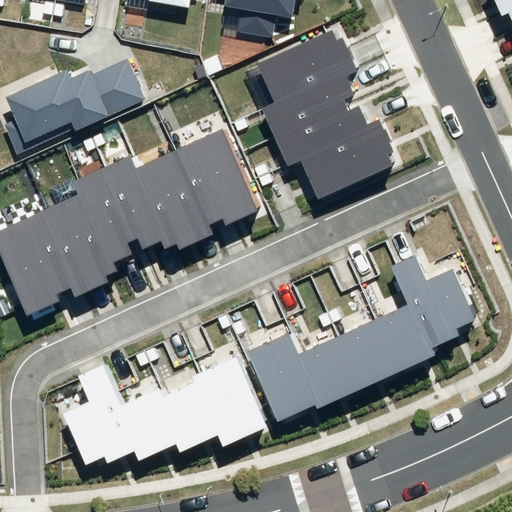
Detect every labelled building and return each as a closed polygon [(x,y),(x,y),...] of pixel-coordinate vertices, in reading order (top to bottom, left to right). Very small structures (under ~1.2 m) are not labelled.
[(245,0),(242,23),(276,29),(280,6),(296,9),(297,0),(245,0)] [(342,21),(263,57),(281,96),(270,101),(296,158),(307,153),(323,190),(403,155),(384,114),(373,119),(349,66),(360,61),(342,21)] [(12,118),(25,146),(83,120),(84,123),(151,93),(134,55),(99,70),(96,63),(78,70),(74,62),(13,89),(24,113),(12,118)] [(86,182),(0,221),(0,222),(38,305),(68,291),(65,285),(80,278),(85,288),(126,269),(118,253),(167,230),(175,246),(216,227),(212,219),(232,210),(235,218),(266,204),(226,118),(142,157),(138,149),(83,175),(86,182)] [(255,343),(287,411),(322,395),(324,399),(443,345),(439,337),(465,326),(461,318),(476,311),(456,266),(435,276),(423,251),(400,261),(417,296),(304,347),(294,325),(255,343)] [(276,415),(244,349),(133,402),(111,357),(85,370),(96,393),(70,406),(93,455),(114,445),(117,451),(142,439),(149,452),(185,435),(189,444),(228,425),(233,435),(276,415)]
